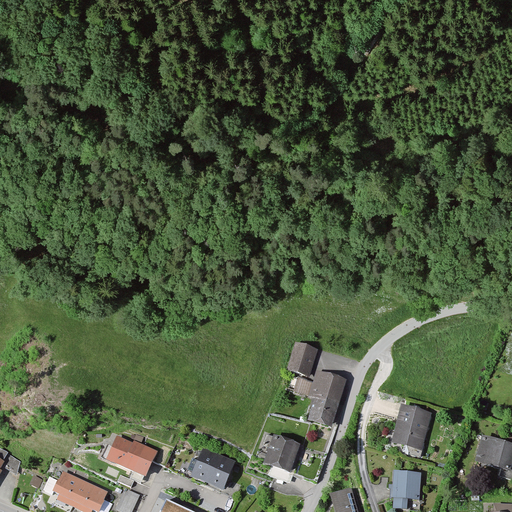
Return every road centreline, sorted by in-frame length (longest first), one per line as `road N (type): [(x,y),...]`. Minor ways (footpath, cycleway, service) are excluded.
road 1 (track): [(511,221),(470,205),(293,183),(0,86)]
road 2 (track): [(248,167),(337,87),(379,20)]
road 3 (residential): [(308,511),(380,348)]
road 4 (residential): [(380,348),(384,372),(360,428),(360,459),(377,511)]
road 5 (residential): [(380,348),(445,311),(511,301)]
